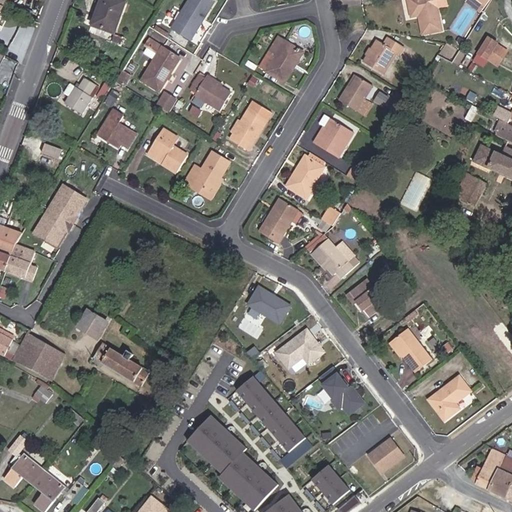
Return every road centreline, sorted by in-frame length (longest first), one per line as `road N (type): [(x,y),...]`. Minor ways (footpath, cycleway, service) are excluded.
road 1 (residential): [(439,457),(305,280),(225,241)]
road 2 (residential): [(225,241),(333,55),(324,7)]
road 3 (tertiary): [(60,0),(0,160)]
road 4 (residential): [(225,241),(110,186)]
